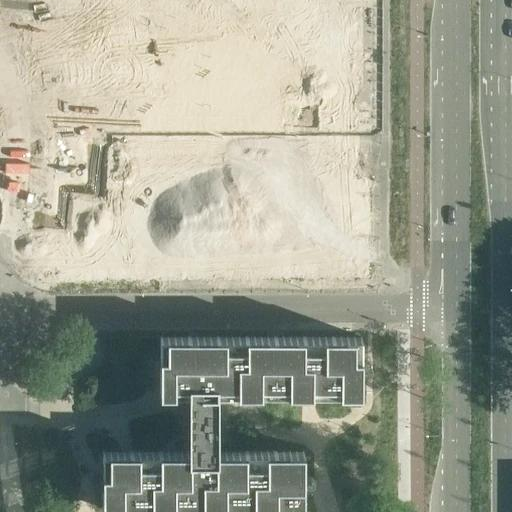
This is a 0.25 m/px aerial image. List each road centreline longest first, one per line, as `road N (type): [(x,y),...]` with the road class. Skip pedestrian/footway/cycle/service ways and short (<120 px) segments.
road 1 (secondary): [(506,511),(506,0)]
road 2 (unclassified): [(457,305),(5,307)]
road 3 (secondary): [(456,0),(457,305)]
road 4 (unknown): [(5,307),(0,249),(19,127),(0,72)]
road 5 (secondary): [(457,305),(456,511)]
